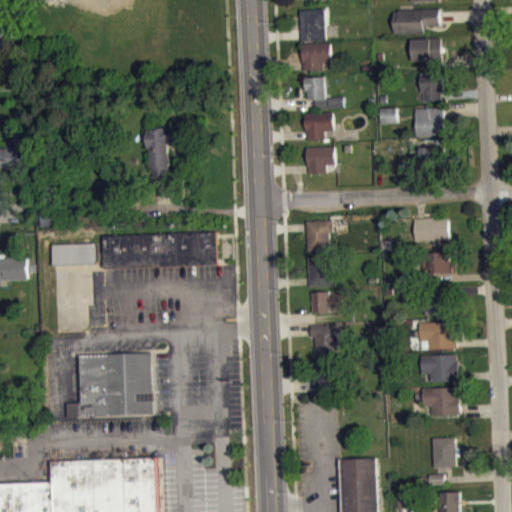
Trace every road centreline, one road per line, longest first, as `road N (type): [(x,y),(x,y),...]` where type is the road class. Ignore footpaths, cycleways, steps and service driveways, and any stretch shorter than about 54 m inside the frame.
road 1 (secondary): [(273,511),(251,0)]
road 2 (residential): [(502,511),(481,0)]
road 3 (residential): [(261,200),(511,187)]
